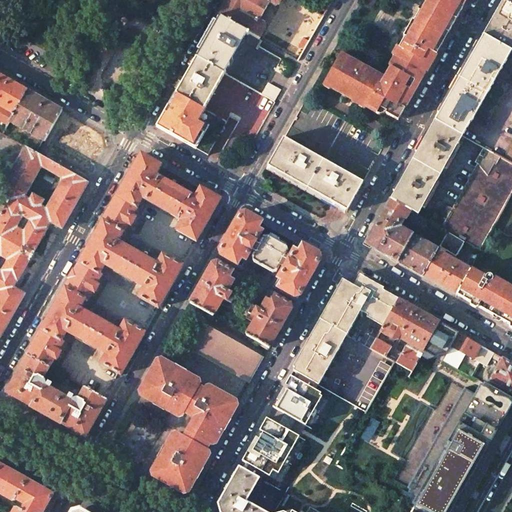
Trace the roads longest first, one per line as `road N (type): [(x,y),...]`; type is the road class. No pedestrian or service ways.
road 1 (residential): [(81,471),(241,192)]
road 2 (residential): [(343,250),(195,511)]
road 3 (residential): [(482,0),(343,250)]
road 4 (residential): [(134,130),(0,371)]
road 5 (residential): [(241,192),(349,0)]
road 6 (residential): [(511,344),(343,250)]
road 7 (residential): [(134,130),(0,55)]
road 8 (residential): [(209,0),(134,130)]
road 9 (residential): [(241,192),(134,130)]
